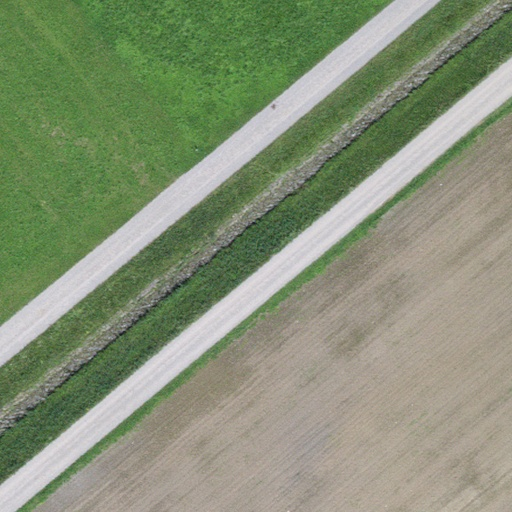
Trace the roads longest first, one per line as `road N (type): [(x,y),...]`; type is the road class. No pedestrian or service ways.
road 1 (track): [(0,506),(511,76)]
road 2 (track): [(0,359),(436,0)]
